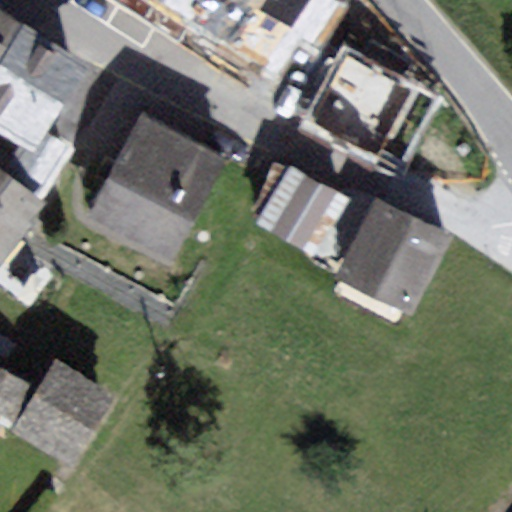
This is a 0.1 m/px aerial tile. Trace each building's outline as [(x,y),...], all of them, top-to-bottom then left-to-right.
[(152,0),(171,13),(179,0),(152,0)] [(308,0),(195,0),(180,27),(270,92),(326,11),(308,0)] [(0,16),(0,142),(12,151),(57,52),(0,16)] [(320,53),(291,124),(395,168),(422,97),(320,53)] [(212,158),(120,114),(66,217),(152,264),(212,158)] [(35,128),(18,157),(44,176),(62,147),(35,128)] [(254,203),(315,237),(344,190),(311,173),(273,160),(254,203)] [(0,189),(0,244),(25,205),(0,189)] [(429,225),(354,191),(323,258),(398,292),(429,225)] [(32,357),(0,422),(0,440),(51,468),(91,391),(32,357)]
